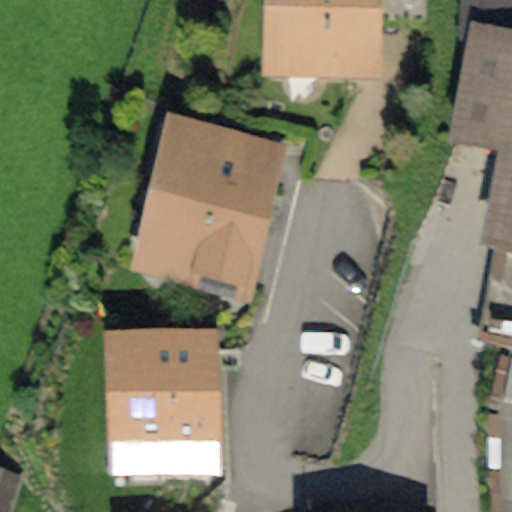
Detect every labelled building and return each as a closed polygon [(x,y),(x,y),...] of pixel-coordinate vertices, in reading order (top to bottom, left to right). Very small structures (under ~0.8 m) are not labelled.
[(270,0),(270,14),(282,23),(281,69),(367,71),(368,24),(424,25),(424,0),(270,0)] [(511,153),(511,0),(465,0),(463,41),(477,44),(459,143),(511,153)] [(267,162),(183,143),(155,265),(239,284),(267,162)] [(511,160),(494,251),(511,254),(511,160)] [(511,347),(511,283),(501,279),(480,337),(511,347)] [(201,352),(123,355),(128,472),(202,467),(201,449),(206,449),(201,352)] [(2,511),(12,483),(0,479),(0,511),(2,511)]
